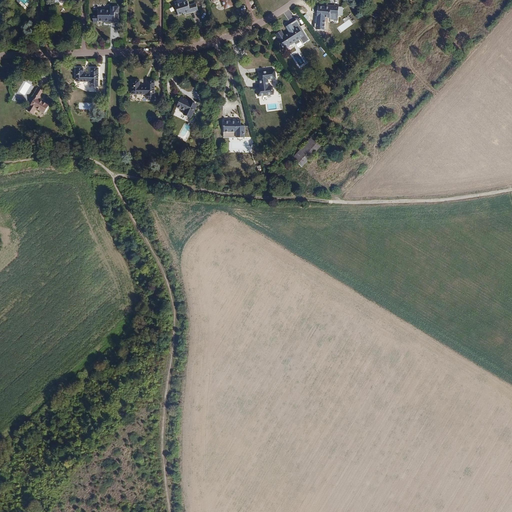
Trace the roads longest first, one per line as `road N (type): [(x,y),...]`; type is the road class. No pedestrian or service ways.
road 1 (track): [(511,189),(392,202),(269,200),(115,176)]
road 2 (track): [(115,176),(170,284),(176,315),(163,435),(172,511)]
road 3 (unclassified): [(0,55),(178,48),(230,35),(295,0)]
road 4 (track): [(45,0),(64,106),(87,157)]
